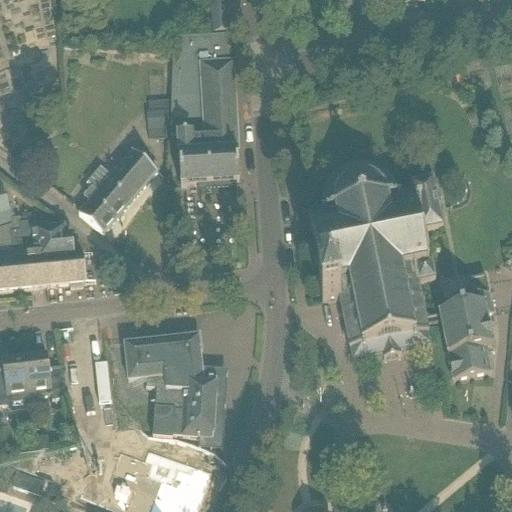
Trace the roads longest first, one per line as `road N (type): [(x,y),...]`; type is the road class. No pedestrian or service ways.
road 1 (residential): [(0,322),(274,290)]
road 2 (residential): [(259,76),(511,11)]
road 3 (residential): [(274,290),(259,76)]
road 4 (residential): [(272,379),(230,511)]
